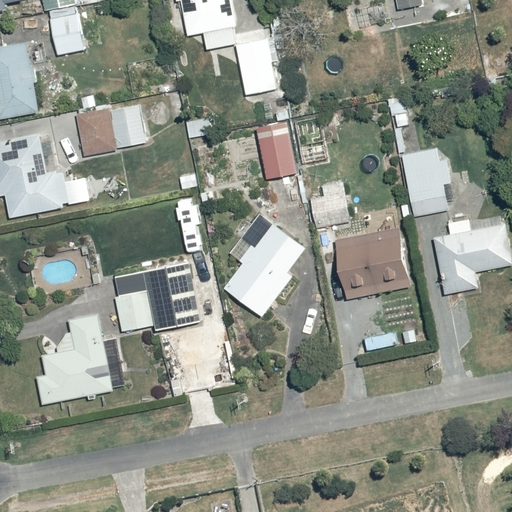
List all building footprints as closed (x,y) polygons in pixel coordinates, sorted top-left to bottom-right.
[(6,4),(23,0),(0,0),(0,11),(7,10),(6,4)] [(179,0),(187,38),(236,27),(230,0),(179,0)] [(359,0),(344,0),(348,26),(363,25),(359,0)] [(424,0),(400,0),(402,9),(426,5),(424,0)] [(87,47),(80,10),(49,16),(57,53),(87,47)] [(272,39),(239,44),(246,93),(279,88),(272,39)] [(0,119),(39,114),(26,43),(0,47),(0,119)] [(79,95),(83,108),(75,110),(85,153),(150,137),(142,101),(112,108),(110,102),(100,104),(97,91),(79,95)] [(298,170),(289,119),(257,125),(266,176),(298,170)] [(0,197),(5,196),(9,220),(70,207),(62,171),(46,174),(38,135),(0,142),(0,197)] [(452,156),(442,158),(440,145),(402,152),(415,215),(450,208),(445,183),(457,180),(452,156)] [(224,290),(262,319),(293,278),(287,274),(306,249),(260,214),(230,254),(242,264),(224,290)] [(434,239),(445,293),(478,287),(476,274),(511,265),(511,254),(504,224),(434,239)] [(346,301),(412,288),(400,229),(334,241),(346,301)] [(127,336),(159,331),(203,322),(191,262),(117,279),(127,336)] [(41,406),(112,392),(98,318),(70,322),(75,350),(41,355),(46,376),(35,378),(41,406)]
